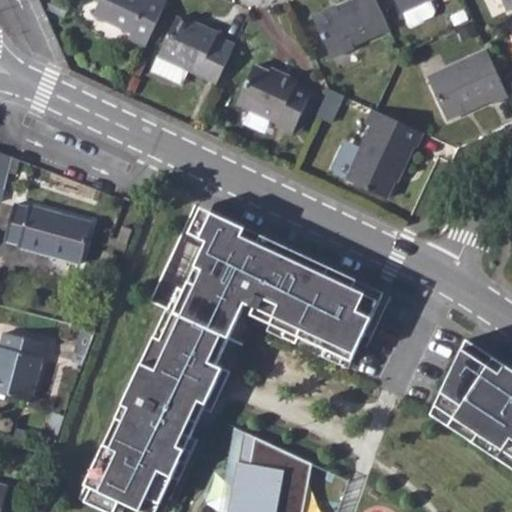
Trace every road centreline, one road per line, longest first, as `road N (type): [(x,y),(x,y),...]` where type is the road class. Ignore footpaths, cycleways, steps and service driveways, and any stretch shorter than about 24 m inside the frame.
road 1 (tertiary): [(452,285),(0,72)]
road 2 (residential): [(452,285),(489,196),(511,182)]
